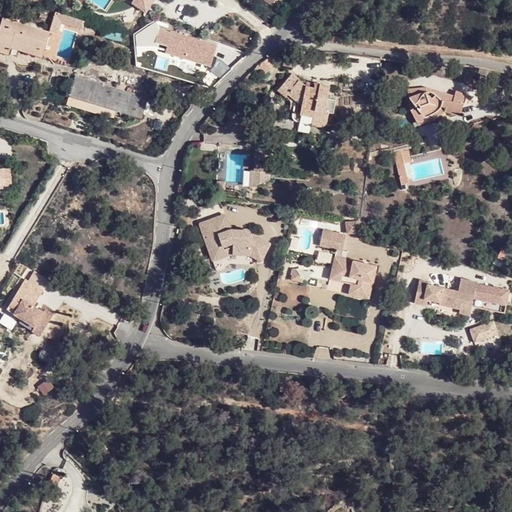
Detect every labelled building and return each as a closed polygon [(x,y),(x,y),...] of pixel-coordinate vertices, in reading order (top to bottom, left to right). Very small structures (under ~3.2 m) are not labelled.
[(148,10),(152,0),(130,0),(130,1),(148,10)] [(83,28),(86,19),(56,11),(49,32),(58,35),(63,22),(83,28)] [(0,50),(8,54),(9,53),(10,46),(13,39),(44,49),(49,32),(2,17),(0,24),(0,50)] [(166,52),(210,65),(213,55),(216,46),(216,44),(172,31),(166,52)] [(42,56),(44,49),(13,39),(10,46),(42,56)] [(154,40),(152,46),(164,51),(166,45),(154,40)] [(73,75),(67,94),(142,116),(148,97),(73,75)] [(286,77),(272,94),(279,101),(285,95),(290,100),(296,101),(292,127),(318,134),(321,116),(319,115),(324,92),(309,89),(310,94),(302,94),(293,85),(295,83),(286,77)] [(407,115),(416,127),(434,115),(433,114),(439,109),(445,110),(445,116),(460,119),(462,109),(459,108),(463,96),(454,94),(452,99),(435,95),(431,102),(422,95),(423,92),(406,93),(407,104),(413,111),(407,115)] [(435,95),(423,92),(422,95),(431,102),(435,95)] [(222,108),(220,127),(242,131),(244,111),(222,108)] [(434,115),(416,127),(419,131),(444,117),(445,116),(445,110),(439,109),(433,114),(434,115)] [(269,145),(251,145),(251,179),(269,179),(269,145)] [(407,183),(405,161),(410,161),(409,148),(395,149),(398,183),(407,183)] [(0,186),(10,186),(8,169),(0,169),(0,186)] [(223,217),(218,218),(225,234),(241,235),(241,230),(228,229),(223,217)] [(200,226),(206,241),(210,239),(216,247),(223,247),(227,257),(235,253),(252,254),(258,256),(261,249),(269,250),(272,242),(251,232),(251,230),(251,227),(248,225),(245,224),(243,225),(242,228),(241,230),(241,235),(225,234),(218,218),(200,226)] [(397,227),(401,235),(408,232),(402,224),(397,227)] [(347,234),(324,229),(320,245),(344,250),(347,234)] [(210,239),(206,241),(215,262),(227,257),(223,247),(216,247),(210,239)] [(377,264),(336,256),(333,272),(360,277),(357,294),(370,297),(377,264)] [(360,277),(333,272),(332,278),(352,282),(350,293),(357,294),(360,277)] [(422,277),(417,300),(429,303),(431,293),(443,295),(441,302),(463,306),(464,301),(475,303),(479,279),(463,276),(461,288),(430,282),(431,279),(422,277)] [(44,293),(36,307),(41,309),(48,295),(44,293)] [(75,309),(48,295),(41,309),(36,307),(28,321),(24,319),(19,327),(39,338),(43,329),(49,319),(51,320),(65,327),(75,309)] [(462,310),(473,312),(475,303),(464,301),(463,306),(462,310)] [(140,311),(132,306),(127,315),(136,320),(140,311)] [(43,329),(39,338),(41,339),(51,320),(49,319),(43,329)] [(495,321),(469,324),(471,339),(497,336),(495,321)]
